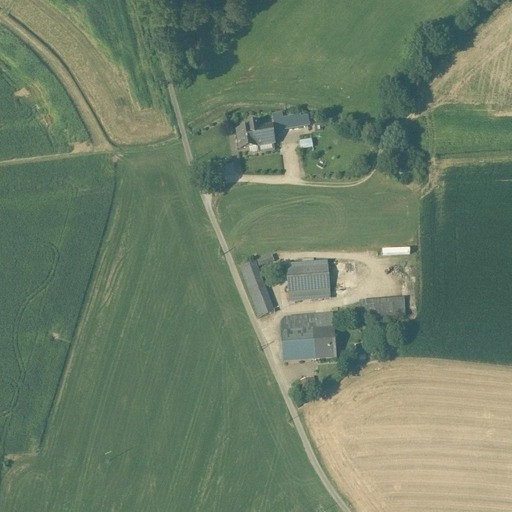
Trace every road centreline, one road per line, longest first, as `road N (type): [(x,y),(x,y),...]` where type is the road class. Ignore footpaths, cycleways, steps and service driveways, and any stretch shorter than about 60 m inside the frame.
road 1 (track): [(201,185),(229,177),(361,181),(380,159),(413,70),(490,0)]
road 2 (residential): [(201,185),(304,436),(350,511)]
road 3 (unclassified): [(147,0),(201,185)]
